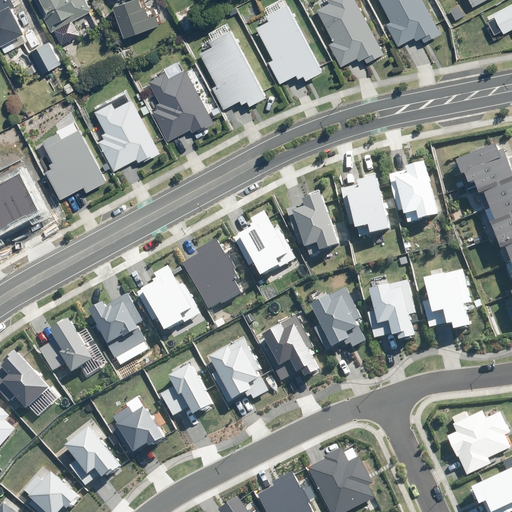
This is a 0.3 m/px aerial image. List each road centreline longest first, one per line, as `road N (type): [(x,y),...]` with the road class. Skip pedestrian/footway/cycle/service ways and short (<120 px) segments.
road 1 (residential): [(511,98),(325,136),(235,175),(0,310)]
road 2 (residential): [(0,282),(306,125),(511,76)]
road 3 (residential): [(141,511),(377,393)]
road 4 (residential): [(377,393),(511,367)]
road 5 (residential): [(433,511),(377,393)]
